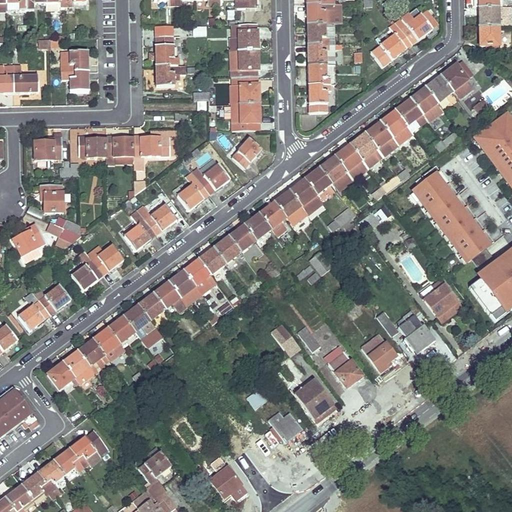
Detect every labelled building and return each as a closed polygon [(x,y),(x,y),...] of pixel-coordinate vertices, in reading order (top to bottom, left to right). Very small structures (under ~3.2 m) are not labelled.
[(6,0),(6,13),(26,13),(26,0),(6,0)] [(33,5),(46,5),(46,0),(26,0),(26,13),(33,13),(33,5)] [(59,8),(66,8),(65,0),(46,0),(46,5),(47,12),(59,12),(59,8)] [(234,0),(235,1),(247,1),(248,9),(258,8),(257,0),(234,0)] [(497,9),(497,0),(478,0),(479,9),(497,9)] [(248,9),(247,1),(235,1),(235,9),(248,9)] [(333,25),(341,25),(340,6),(331,6),(306,6),(307,26),(325,26),(333,25)] [(479,28),(498,27),(497,9),(479,9),(479,28)] [(401,21),(395,25),(410,45),(411,46),(416,42),(417,43),(432,31),(431,29),(436,25),(427,13),(422,17),(416,10),(401,21)] [(333,39),(333,25),(325,26),(325,39),(330,39),(333,39)] [(395,25),(394,25),(388,29),(393,36),(370,54),(382,69),(406,51),(404,49),(410,45),(395,25)] [(238,26),(238,40),(232,40),(230,40),(230,53),(238,53),(257,52),(257,26),(238,26)] [(325,26),(307,26),(307,46),(330,46),(330,39),(325,39),(325,26)] [(499,56),(498,48),(498,27),(479,28),(480,49),(486,49),(486,56),(499,56)] [(155,68),(177,67),(177,61),(173,61),(173,37),(156,38),(156,47),(155,47),(155,68)] [(330,53),(330,46),(307,46),(308,67),(325,66),(325,53),(330,53)] [(257,72),(258,72),(257,52),(238,53),(238,72),(231,72),(231,80),(232,80),(257,79),(257,72)] [(334,66),(334,52),(330,53),(325,53),(325,66),(334,66)] [(69,74),(88,73),(88,53),(69,53),(69,74)] [(238,72),(238,53),(230,53),(231,72),(238,72)] [(462,63),(456,67),(467,81),(472,77),(462,63)] [(326,79),(325,66),(308,67),(308,86),(330,86),(330,79),(326,79)] [(334,79),(334,66),(325,66),(326,79),(330,79),(334,79)] [(0,95),(13,95),(13,67),(4,67),(5,78),(3,79),(3,69),(0,68),(0,95)] [(20,78),(20,67),(13,67),(13,95),(38,95),(38,78),(20,78)] [(185,77),(185,67),(181,67),(177,67),(155,68),(155,88),(174,88),(174,81),(173,74),(177,74),(177,77),(179,77),(185,77)] [(440,78),(452,93),(454,92),(460,100),(472,91),(466,83),(467,82),(467,81),(456,67),(440,78)] [(70,94),(88,94),(88,73),(69,74),(61,74),(62,82),(70,82),(70,94)] [(452,93),(440,78),(425,90),(437,105),(452,93)] [(232,80),(232,87),(230,87),(231,106),(259,106),(258,87),(257,87),(257,79),(232,80)] [(330,93),(330,86),(308,86),(309,115),(327,115),(326,93),(330,93)] [(410,101),(422,116),(426,123),(428,125),(443,113),(437,105),(425,90),(410,101)] [(193,94),(193,102),(208,102),(208,94),(193,94)] [(395,113),(406,128),(415,121),(420,128),(426,123),(422,116),(410,101),(395,113)] [(475,108),(479,114),(487,108),(483,102),(475,108)] [(206,112),(206,103),(197,103),(197,112),(206,112)] [(231,133),(259,132),(259,106),(231,106),(231,133)] [(380,124),(398,148),(413,136),(411,134),(406,128),(395,113),(380,124)] [(511,124),(506,116),(503,118),(511,129),(511,124)] [(511,191),(511,129),(503,118),(476,139),(511,186),(511,188),(510,190),(511,191)] [(411,134),(420,128),(415,121),(406,128),(411,134)] [(365,135),(383,159),(398,148),(380,124),(365,135)] [(176,133),(150,133),(150,137),(150,140),(169,140),(170,158),(177,157),(176,139),(176,133)] [(54,160),(62,160),(62,135),(53,135),(53,139),(52,139),(52,143),(43,143),(34,143),(34,163),(54,162),(54,160)] [(367,170),(383,159),(365,135),(350,147),(367,170)] [(82,160),(106,159),(105,141),(96,141),(87,141),(87,138),(78,139),(78,157),(79,158),(82,160)] [(114,141),(114,138),(105,138),(105,141),(106,159),(106,167),(114,167),(114,166),(114,159),(133,159),(132,141),(123,141),(114,141)] [(132,138),(132,141),(133,159),(133,166),(133,171),(143,171),(143,158),(170,158),(169,140),(150,140),(141,140),(141,138),(132,138)] [(511,188),(511,186),(476,139),(473,141),(510,190),(511,188)] [(231,159),(244,171),(261,151),(248,140),(231,159)] [(434,147),(439,153),(445,149),(440,142),(434,147)] [(434,150),(431,146),(424,151),(427,155),(434,150)] [(367,170),(350,147),(334,158),(352,182),(367,170)] [(319,170),(331,185),(337,193),(352,182),(334,158),(319,170)] [(191,174),(207,195),(213,191),(214,193),(229,182),(218,166),(203,178),(197,170),(191,174)] [(468,263),(471,260),(479,271),(494,260),(485,249),(493,244),(487,236),(484,238),(478,229),(480,227),(469,213),(467,215),(460,206),(463,204),(451,189),(449,191),(446,187),(448,185),(443,178),(440,180),(437,176),(440,174),(435,167),(421,178),(425,184),(414,192),(420,200),(424,205),(429,212),(433,217),(438,223),(442,228),(447,235),(451,240),(456,247),(459,252),(464,258),(468,263)] [(70,178),(70,169),(59,170),(60,178),(70,178)] [(331,185),(319,170),(304,181),(315,196),(331,185)] [(409,176),(405,171),(397,178),(401,183),(409,176)] [(202,199),(207,195),(191,174),(186,178),(191,186),(177,198),(188,213),(203,202),(202,199)] [(381,188),(386,194),(401,183),(397,178),(396,177),(381,188)] [(289,193),(300,208),(307,216),(322,205),(315,196),(304,181),(289,193)] [(145,188),(145,183),(134,183),(134,197),(145,188)] [(43,196),(44,205),(44,214),(63,214),(63,195),(61,195),(61,186),(40,187),(40,196),(43,196)] [(386,194),(381,188),(372,195),(376,201),(384,196),(386,194)] [(300,208),(289,193),(274,204),(285,219),(300,208)] [(415,203),(419,209),(424,205),(420,200),(415,203)] [(132,205),(128,201),(122,207),(125,210),(132,205)] [(259,216),(270,231),(271,230),(276,238),(286,230),(280,223),(285,219),(274,204),(259,216)] [(460,206),(467,215),(469,213),(463,204),(460,206)] [(137,213),(154,235),(160,231),(161,233),(176,222),(165,207),(150,218),(143,208),(137,213)] [(334,221),(340,229),(355,217),(349,209),(334,221)] [(429,212),(424,215),(428,220),(433,217),(429,212)] [(154,235),(137,213),(130,218),(137,227),(124,238),(135,253),(150,242),(148,240),(154,235)] [(366,234),(379,224),(372,215),(359,224),(366,234)] [(244,227),(255,242),(270,231),(259,216),(244,227)] [(63,230),(81,237),(80,229),(66,223),(63,230)] [(339,228),(335,223),(328,227),(333,233),(339,228)] [(438,223),(433,227),(437,232),(442,228),(438,223)] [(60,237),(63,230),(50,224),(47,232),(60,237)] [(20,237),(12,242),(21,258),(38,249),(38,248),(45,244),(35,225),(26,230),(28,233),(20,237)] [(352,246),(365,236),(357,226),(344,235),(352,246)] [(229,238),(240,254),(255,242),(244,227),(229,238)] [(478,229),(484,238),(487,236),(480,227),(478,229)] [(75,242),(81,237),(63,230),(60,237),(55,245),(65,250),(73,243),(75,242)] [(447,235),(442,239),(446,244),(451,240),(447,235)] [(240,254),(229,238),(214,250),(225,265),(240,254)] [(91,262),(101,276),(107,271),(108,273),(123,262),(112,247),(91,262)] [(456,247),(451,250),(455,255),(459,252),(456,247)] [(199,261),(210,276),(225,265),(214,250),(199,261)] [(91,262),(84,253),(78,258),(85,267),(70,278),(82,293),(97,282),(95,280),(101,276),(91,262)] [(511,258),(511,257),(509,253),(492,266),(494,270),(495,269),(496,271),(511,258)] [(321,277),(331,269),(320,254),(309,261),(321,277)] [(494,270),(469,289),(492,320),(511,306),(511,304),(511,256),(511,257),(511,258),(496,271),(495,269),(494,270)] [(464,258),(459,261),(463,266),(468,263),(464,258)] [(199,261),(183,273),(201,296),(216,285),(210,276),(199,261)] [(272,280),(279,275),(275,268),(268,274),(272,280)] [(168,284),(186,308),(201,296),(183,273),(168,284)] [(319,279),(315,274),(307,281),(311,285),(319,279)] [(441,326),(462,310),(444,285),(443,286),(440,282),(432,288),(431,286),(419,295),(424,301),(423,302),(441,326)] [(186,308),(168,284),(153,295),(164,311),(173,304),(179,313),(186,308)] [(32,294),(48,316),(54,311),(55,313),(70,302),(59,287),(44,298),(38,289),(32,294)] [(42,320),(48,316),(32,294),(25,299),(31,307),(18,318),(29,333),(44,322),(42,320)] [(138,307),(149,322),(164,311),(153,295),(138,307)] [(495,324),(511,310),(511,307),(511,306),(492,320),(495,324)] [(122,319),(134,333),(147,350),(162,339),(149,322),(138,307),(122,319)] [(376,318),(391,338),(398,333),(383,313),(376,318)] [(413,317),(404,324),(406,326),(415,319),(413,317)] [(108,330),(119,345),(134,333),(122,319),(108,330)] [(403,342),(415,358),(434,343),(422,327),(421,328),(415,319),(406,326),(404,324),(397,329),(405,340),(403,342)] [(283,351),(294,343),(281,326),(271,334),(283,351)] [(0,331),(0,351),(1,352),(2,353),(17,342),(5,327),(0,331)] [(298,335),(312,354),(320,348),(306,329),(298,335)] [(92,341),(108,362),(110,364),(125,353),(119,345),(108,330),(92,341)] [(378,335),(361,349),(380,374),(387,369),(385,366),(395,358),(378,335)] [(77,353),(89,368),(93,374),(94,375),(104,368),(99,360),(101,359),(105,365),(108,362),(92,341),(77,353)] [(424,369),(436,361),(441,368),(455,358),(444,342),(418,360),(424,369)] [(294,343),(283,351),(289,359),(300,351),(294,343)] [(346,389),(362,378),(340,348),(325,359),(329,365),(328,366),(346,389)] [(78,385),(93,374),(89,368),(77,353),(62,364),(74,379),(78,385)] [(284,363),(277,369),(287,381),(294,376),(284,363)] [(58,391),(74,379),(62,364),(47,375),(58,391)] [(142,378),(139,374),(133,378),(136,382),(142,378)] [(314,381),(294,396),(313,421),(333,406),(314,381)] [(255,411),(268,401),(259,390),(246,400),(255,411)] [(0,438),(31,414),(15,392),(0,403),(0,438)] [(268,422),(284,444),(302,431),(289,415),(283,419),(279,414),(268,422)] [(27,425),(32,432),(40,425),(35,419),(27,425)] [(69,450),(83,469),(89,465),(90,467),(101,459),(99,457),(108,451),(94,432),(86,438),(85,438),(69,450)] [(138,470),(150,487),(151,487),(157,482),(155,479),(171,468),(160,454),(156,448),(146,456),(150,461),(138,470)] [(53,462),(65,477),(74,469),(78,473),(83,469),(69,450),(53,462)] [(240,486),(219,458),(211,465),(219,476),(210,482),(223,499),(228,496),(236,506),(248,497),(240,486)] [(65,477),(53,462),(37,474),(45,485),(52,493),(57,489),(54,485),(65,477)] [(195,471),(203,481),(208,477),(208,474),(202,466),(195,471)] [(37,474),(21,486),(33,501),(42,493),(46,497),(48,496),(52,501),(56,498),(52,493),(45,485),(37,474)] [(146,490),(147,491),(162,511),(171,511),(175,510),(176,509),(157,482),(151,487),(150,487),(146,490)] [(24,511),(22,509),(33,501),(21,486),(5,499),(15,511),(24,511)] [(162,511),(147,491),(144,493),(132,502),(138,510),(139,511),(162,511)] [(0,502),(0,511),(15,511),(5,499),(0,502)] [(91,511),(84,503),(72,511),(91,511)]
